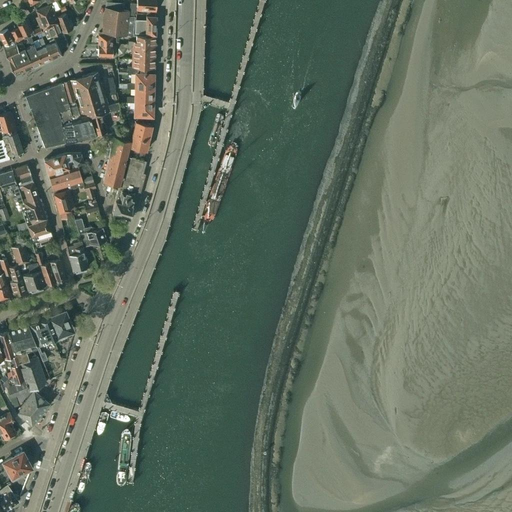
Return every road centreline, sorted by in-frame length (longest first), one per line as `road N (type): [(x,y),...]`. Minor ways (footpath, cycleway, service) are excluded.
road 1 (tertiary): [(50,511),(180,129),(187,0)]
road 2 (residential): [(127,245),(86,337),(29,511)]
road 3 (residential): [(164,0),(157,156),(127,245)]
road 4 (residential): [(98,0),(67,62),(14,85)]
